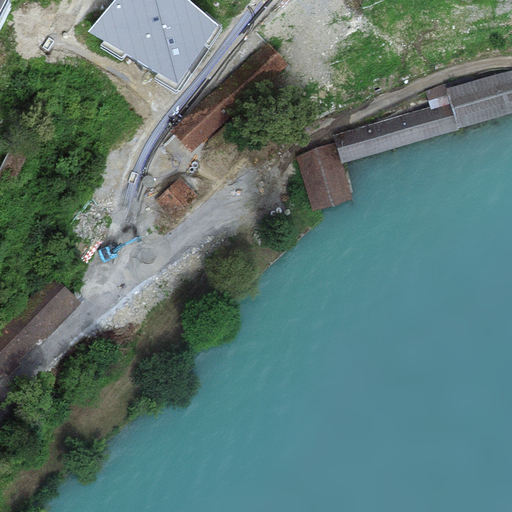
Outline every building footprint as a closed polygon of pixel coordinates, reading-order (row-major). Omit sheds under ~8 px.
[(172,0),(125,0),(92,34),(177,99),(217,38),(172,0)] [(271,40),(174,128),(195,152),(293,63),(271,40)] [(511,122),(511,70),(446,89),(460,137),(511,122)] [(297,140),(291,131),(277,140),(283,150),(297,140)] [(295,171),(313,224),(368,206),(350,153),(295,171)] [(193,199),(181,183),(159,201),(172,217),(193,199)] [(0,377),(73,305),(51,284),(0,335),(0,377)]
